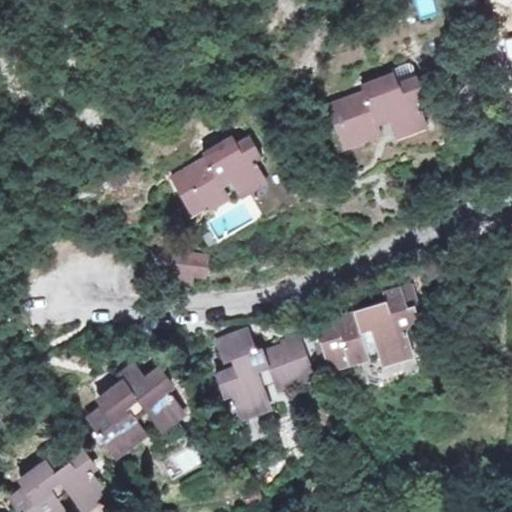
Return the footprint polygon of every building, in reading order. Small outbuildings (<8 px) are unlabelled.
[(414,0),(421,19),(438,14),(434,0),(414,0)] [(362,77),(364,85),(397,73),(394,65),(362,77)] [(397,73),(364,85),(368,93),(330,107),(342,139),(358,132),(360,138),(378,131),(379,123),(393,118),(396,128),(427,117),(421,100),(426,92),(420,76),(401,83),(397,73)] [(427,117),(396,128),(400,137),(431,125),(427,117)] [(384,135),(379,123),(378,131),(360,138),(358,132),(342,139),(346,149),(384,135)] [(209,158),(174,177),(190,205),(206,197),(208,201),(224,192),(225,184),(234,179),(239,190),(267,174),(258,159),(261,149),(253,135),(239,143),(235,135),(206,152),(209,158)] [(459,167),(431,180),(435,199),(464,185),(459,167)] [(267,174),(239,190),(245,199),(273,184),(267,174)] [(206,197),(190,205),(195,214),(211,205),(212,208),(232,197),(225,184),(224,192),(208,201),(206,197)] [(282,207),(298,202),(292,186),(277,191),(282,207)] [(225,243),(220,233),(211,238),(216,248),(225,243)] [(337,317),(318,322),(321,334),(329,362),(349,356),(350,359),(365,355),(369,349),(367,343),(377,340),(381,354),(412,346),(408,333),(408,328),(413,319),(409,305),(421,302),(415,283),(386,291),(389,301),(367,307),(369,316),(360,318),(359,314),(345,318),(338,319),(337,317)] [(335,309),(337,317),(338,319),(345,318),(342,307),(335,309)] [(251,329),(218,341),(224,359),(232,356),(235,365),(217,371),(225,394),(233,392),(239,410),(271,399),(264,380),(274,376),(276,381),(282,385),(300,379),(299,375),(314,370),(302,335),(285,341),(283,345),(266,351),(263,344),(257,346),(251,329)] [(329,362),(321,334),(316,336),(324,363),(329,362)] [(412,346),(381,354),(383,363),(415,355),(412,346)] [(120,369),(125,376),(140,365),(135,358),(120,369)] [(109,400),(89,415),(93,420),(107,440),(114,450),(128,439),(130,441),(147,429),(135,412),(145,404),(158,422),(183,404),(171,388),(171,376),(163,365),(149,376),(140,365),(125,376),(131,384),(121,391),(117,386),(111,386),(103,392),(109,400)] [(271,399),(239,410),(241,417),(274,406),(271,399)] [(158,422),(164,430),(188,412),(183,404),(158,422)] [(107,440),(93,420),(87,424),(102,444),(107,440)] [(42,450),(46,456),(62,445),(57,439),(42,450)] [(31,480),(10,496),(21,511),(63,511),(65,503),(57,491),(67,484),(80,502),(104,484),(98,475),(94,469),(94,459),(85,446),(70,457),(62,445),(46,456),(52,464),(42,471),(36,466),(26,473),(31,480)] [(110,466),(98,475),(104,484),(80,502),(86,510),(110,492),(107,488),(119,479),(110,466)]
